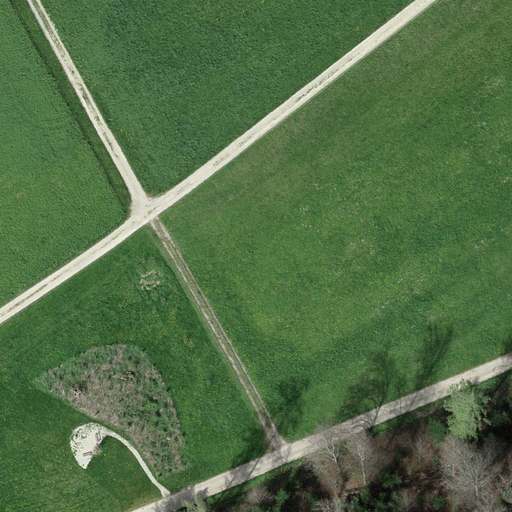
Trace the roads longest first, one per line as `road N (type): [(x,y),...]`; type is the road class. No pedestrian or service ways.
road 1 (track): [(0,315),(426,0)]
road 2 (track): [(150,511),(511,362)]
road 3 (track): [(148,210),(284,455)]
road 4 (track): [(148,210),(33,0)]
